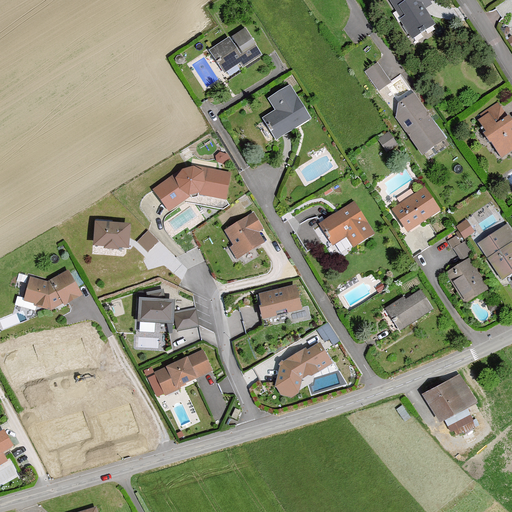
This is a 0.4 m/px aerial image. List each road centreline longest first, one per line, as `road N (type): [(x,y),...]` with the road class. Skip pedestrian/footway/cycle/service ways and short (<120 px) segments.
road 1 (unclassified): [(0,506),(260,431)]
road 2 (residential): [(382,392),(258,188)]
road 3 (residential): [(260,431),(229,358),(216,298),(201,280)]
road 4 (unclassified): [(382,392),(511,335)]
road 5 (unclassified): [(260,431),(382,392)]
